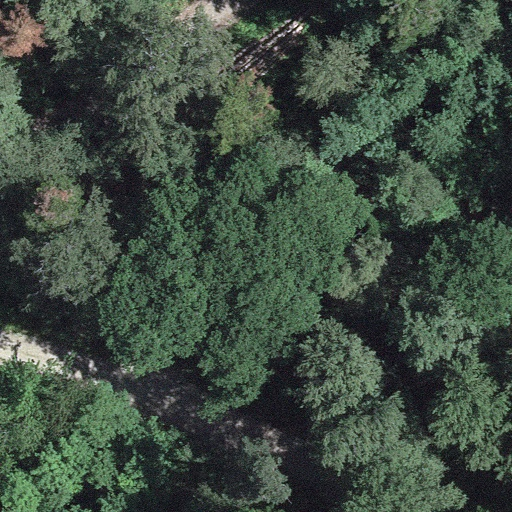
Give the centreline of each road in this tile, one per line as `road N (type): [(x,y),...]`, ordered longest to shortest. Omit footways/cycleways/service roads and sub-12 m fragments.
road 1 (track): [(511,499),(370,491),(302,469),(210,423),(0,349)]
road 2 (track): [(0,175),(245,0)]
road 3 (track): [(51,364),(37,301),(46,220),(91,105)]
